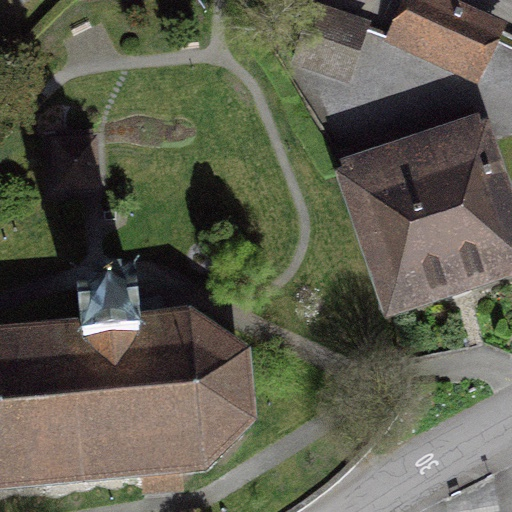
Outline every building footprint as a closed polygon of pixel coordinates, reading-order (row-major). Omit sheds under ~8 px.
[(419,0),(401,39),(469,73),(492,23),(446,0),(419,0)] [(298,61),(349,79),(366,28),(315,10),(298,61)] [(341,157),(391,309),(511,270),(511,227),(479,127),(391,155),(387,142),(341,157)] [(92,143),(55,144),(57,187),(93,185),(92,143)] [(0,487),(206,468),(250,423),(244,363),(192,327),(138,332),(134,285),(78,290),(83,337),(0,344),(0,487)]
